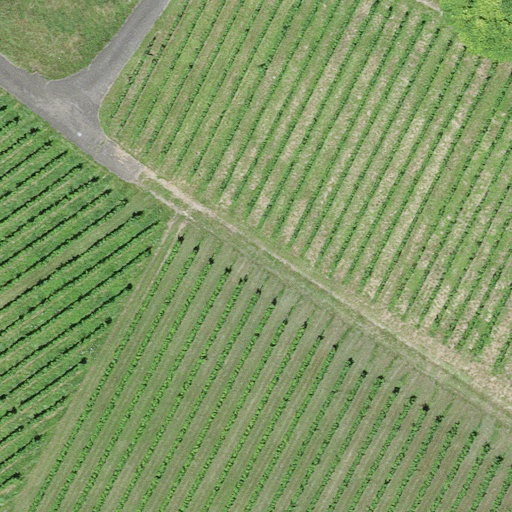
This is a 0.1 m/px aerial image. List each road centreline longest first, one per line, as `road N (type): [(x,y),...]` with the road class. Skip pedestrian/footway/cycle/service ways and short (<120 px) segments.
road 1 (track): [(67,118),(511,416)]
road 2 (track): [(67,118),(153,0)]
road 3 (track): [(404,0),(511,65)]
